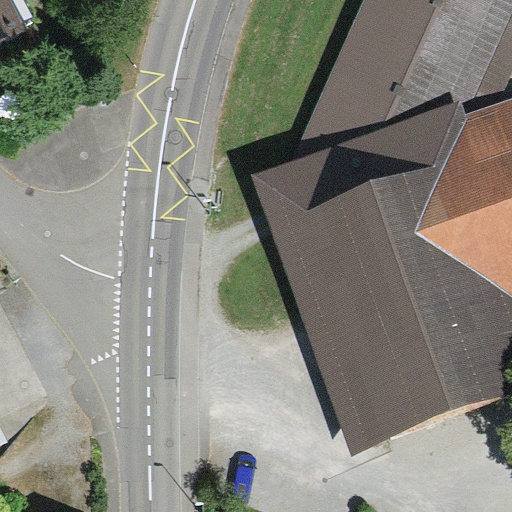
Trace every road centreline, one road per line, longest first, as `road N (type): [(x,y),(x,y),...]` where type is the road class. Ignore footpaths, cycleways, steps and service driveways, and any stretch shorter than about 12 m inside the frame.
road 1 (tertiary): [(151,284),(161,154),(196,0)]
road 2 (tertiary): [(151,511),(151,284)]
road 3 (residential): [(151,284),(50,258),(0,192)]
